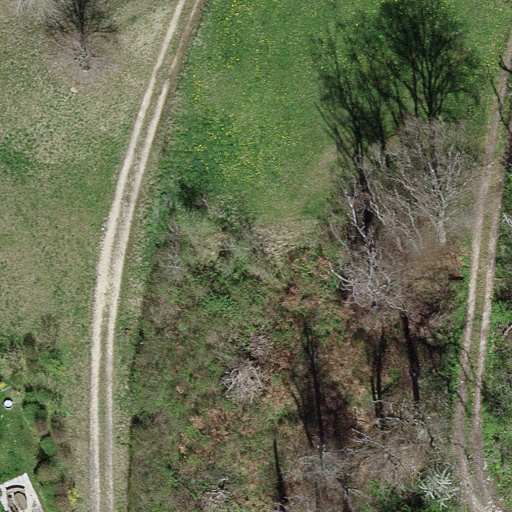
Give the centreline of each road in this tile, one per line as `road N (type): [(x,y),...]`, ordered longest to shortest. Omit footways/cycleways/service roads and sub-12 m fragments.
road 1 (track): [(122,511),(143,270),(232,0)]
road 2 (track): [(511,89),(438,339),(462,511)]
